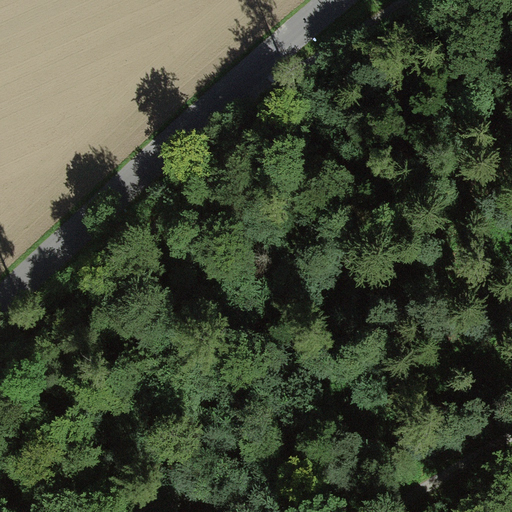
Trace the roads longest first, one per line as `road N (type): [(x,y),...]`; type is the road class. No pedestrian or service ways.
road 1 (residential): [(0,297),(327,0)]
road 2 (track): [(511,426),(370,511)]
